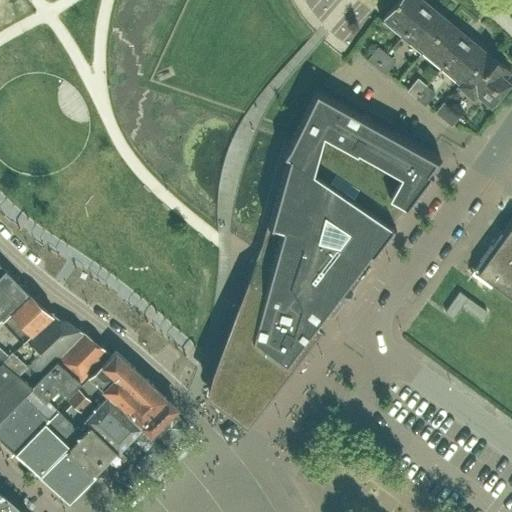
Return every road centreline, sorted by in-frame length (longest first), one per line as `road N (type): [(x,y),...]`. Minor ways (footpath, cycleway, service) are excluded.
road 1 (residential): [(511,446),(370,337),(511,126)]
road 2 (residential): [(0,244),(186,400)]
